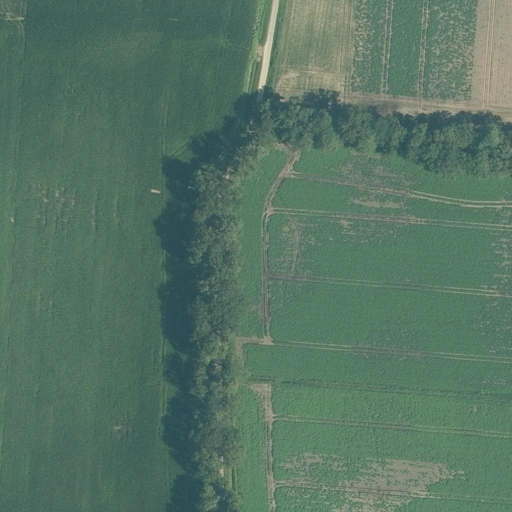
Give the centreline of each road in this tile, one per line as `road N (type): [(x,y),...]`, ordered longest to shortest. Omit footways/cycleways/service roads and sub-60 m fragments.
road 1 (unclassified): [(221,511),(214,417),(222,180),(251,128),(275,0)]
road 2 (track): [(254,115),(511,140)]
